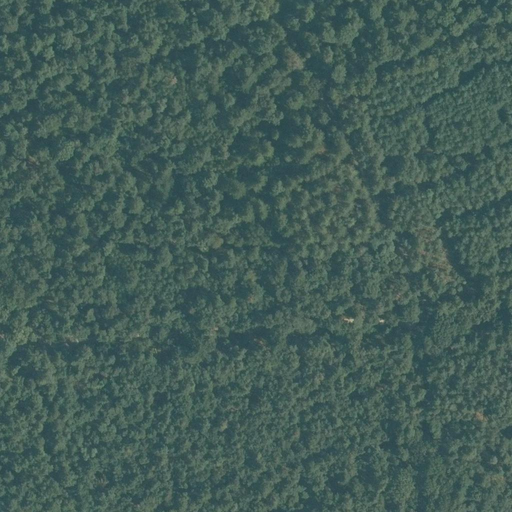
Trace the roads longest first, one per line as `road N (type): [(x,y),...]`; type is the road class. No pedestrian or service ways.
road 1 (track): [(454,310),(0,345)]
road 2 (track): [(424,312),(425,511)]
road 3 (track): [(48,341),(76,511)]
